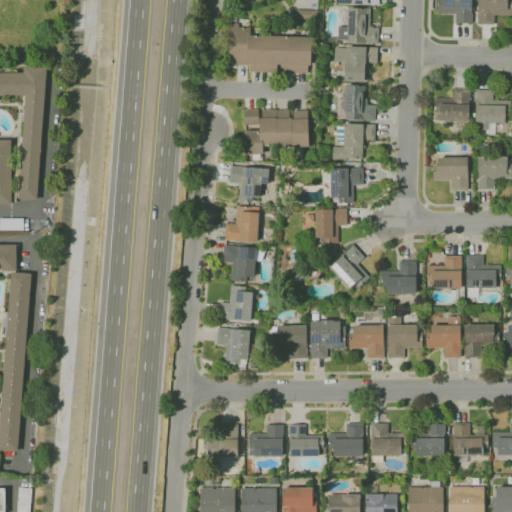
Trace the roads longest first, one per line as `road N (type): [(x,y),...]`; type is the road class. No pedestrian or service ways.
road 1 (trunk): [(135,511),(176,0)]
road 2 (trunk): [(139,0),(99,511)]
road 3 (residential): [(207,106),(171,511)]
road 4 (residential): [(511,390),(181,391)]
road 5 (residential): [(412,0),(403,222)]
